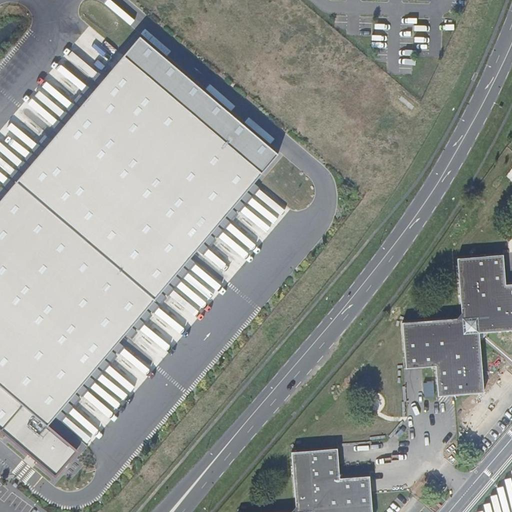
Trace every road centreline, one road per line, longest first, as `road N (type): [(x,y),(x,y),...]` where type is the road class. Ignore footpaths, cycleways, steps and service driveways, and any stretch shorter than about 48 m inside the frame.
road 1 (primary): [(259,410),(417,213),(467,134),(511,35)]
road 2 (primary): [(259,410),(164,511)]
road 3 (primary): [(182,511),(259,410)]
